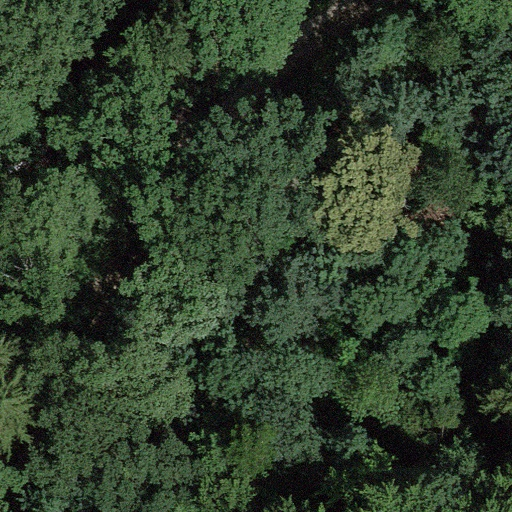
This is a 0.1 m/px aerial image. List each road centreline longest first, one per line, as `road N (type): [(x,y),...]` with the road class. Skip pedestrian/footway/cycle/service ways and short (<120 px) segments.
road 1 (track): [(352,0),(238,77),(179,143),(0,506)]
road 2 (track): [(179,143),(0,208)]
